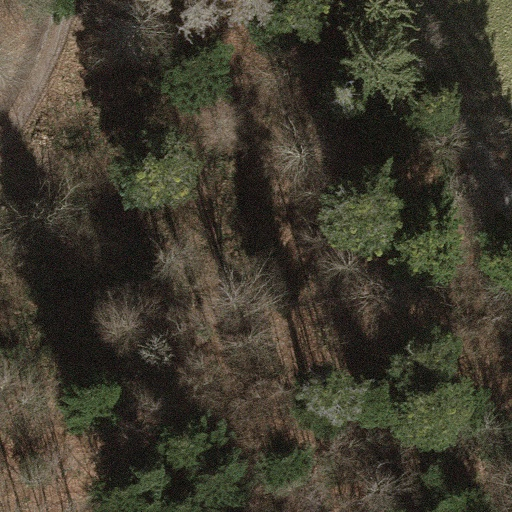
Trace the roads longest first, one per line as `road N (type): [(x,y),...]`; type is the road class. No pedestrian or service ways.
road 1 (track): [(511,247),(348,0)]
road 2 (track): [(67,0),(0,156)]
